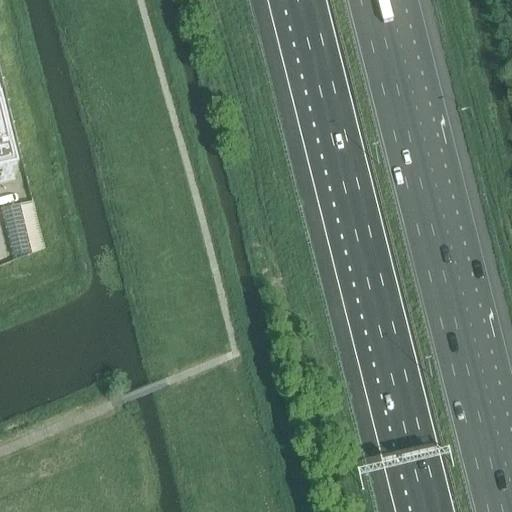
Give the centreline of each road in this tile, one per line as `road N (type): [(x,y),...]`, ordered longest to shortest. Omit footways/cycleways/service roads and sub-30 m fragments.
road 1 (motorway): [(495,511),(367,0)]
road 2 (motorway): [(304,0),(431,511)]
